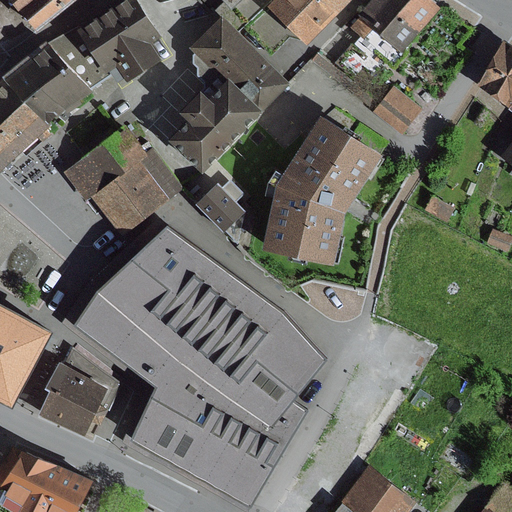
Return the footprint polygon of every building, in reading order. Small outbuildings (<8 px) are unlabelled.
[(68,0),(30,0),(25,5),(41,23),(68,0)] [(148,0),(119,0),(84,23),(112,65),(123,57),(134,74),(167,52),(157,37),(168,30),(148,0)] [(224,0),(218,7),(225,13),(241,28),(244,26),(274,0),(224,0)] [(308,32),(274,0),(244,26),(274,55),(292,36),(303,38),(308,32)] [(275,0),(308,32),(313,36),(348,0),(275,0)] [(443,0),(374,0),(354,24),(398,61),(409,48),(406,45),(445,1),(443,0)] [(241,28),(225,13),(194,43),(200,49),(198,50),(197,59),(201,63),(201,73),(207,79),(208,84),(189,102),(198,111),(176,133),(210,165),(294,82),(241,28)] [(112,65),(84,23),(59,35),(95,83),(116,72),(112,65)] [(95,83),(59,35),(8,72),(47,107),(62,93),(70,105),(98,86),(95,83)] [(511,42),(508,39),(483,81),(511,98),(511,42)] [(383,101),(319,52),(312,61),(376,110),(383,101)] [(0,147),(47,107),(8,72),(0,80),(0,147)] [(425,106),(396,84),(383,101),(376,110),(405,132),(425,106)] [(47,107),(0,147),(0,153),(8,164),(42,132),(48,138),(56,129),(50,125),(70,105),(62,93),(47,107)] [(390,144),(328,107),(284,175),(270,241),(341,256),(352,205),(390,144)] [(97,192),(151,152),(128,122),(66,169),(88,199),(97,192)] [(151,152),(97,192),(127,231),(187,185),(157,146),(151,152)] [(233,177),(226,183),(240,197),(247,191),(233,177)] [(222,178),(202,197),(230,226),(250,207),(240,197),(226,183),(222,178)] [(436,193),(427,208),(449,221),(458,205),(436,193)] [(293,298),(179,215),(108,280),(88,311),(169,373),(142,428),(237,481),(261,494),(316,401),(303,390),(337,345),(293,298)] [(511,242),(511,235),(494,228),(488,242),(509,250),(511,242)] [(55,332),(0,302),(0,399),(15,407),(55,332)] [(113,381),(66,354),(54,378),(58,380),(44,409),(89,430),(96,415),(105,420),(114,403),(105,398),(113,381)] [(375,448),(398,395),(359,378),(336,431),(375,448)] [(81,511),(96,481),(18,444),(0,469),(0,495),(25,508),(24,510),(26,511),(81,511)] [(409,511),(421,498),(374,461),(344,498),(361,511),(409,511)] [(359,511),(345,501),(336,511),(346,511),(359,511)]
